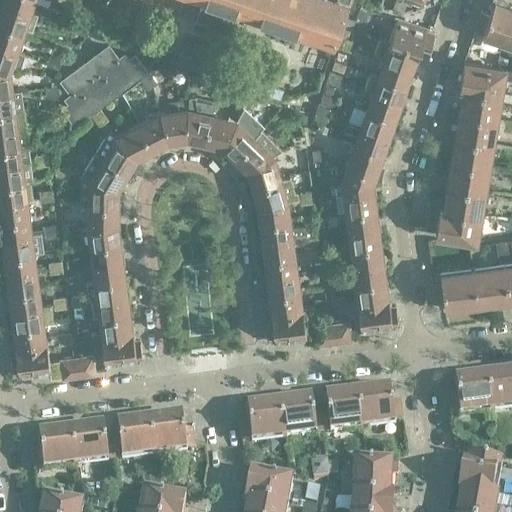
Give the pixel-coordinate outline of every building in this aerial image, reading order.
[(18,42),(26,18),(28,19),(31,11),(1,0),(0,2),(0,6),(1,7),(0,10),(0,45),(17,51),(20,43),(18,42)] [(43,15),(48,0),(0,0),(1,0),(31,11),(43,15)] [(234,7),(236,0),(195,0),(192,9),(197,11),(195,17),(228,29),(231,22),(236,24),(241,9),(234,7)] [(348,0),(236,0),(234,7),(241,9),(334,41),(348,0)] [(511,46),(511,7),(502,4),(503,1),(499,0),(494,0),(487,22),(478,19),(475,30),(511,42),(510,46),(511,46)] [(402,14),(404,8),(395,5),(393,10),(402,14)] [(362,19),(366,8),(361,6),(357,17),(362,19)] [(368,21),(372,10),(366,8),(362,19),(368,21)] [(368,21),(362,19),(357,17),(355,22),(366,26),(368,21)] [(429,49),(434,34),(426,31),(426,29),(397,18),(383,57),(413,67),(420,46),(429,49)] [(80,33),(83,24),(78,22),(74,31),(80,33)] [(364,32),(366,26),(355,22),(353,28),(364,32)] [(86,35),(89,26),(83,24),(80,33),(86,35)] [(344,49),(348,39),(342,38),(339,47),(344,49)] [(350,51),(352,46),(353,41),(348,39),(344,49),(350,51)] [(13,61),(17,51),(0,45),(0,69),(8,71),(11,61),(13,61)] [(73,121),(144,69),(133,55),(127,59),(123,54),(116,59),(107,46),(61,79),(71,93),(65,97),(69,102),(63,107),(73,121)] [(53,66),(56,57),(51,55),(47,65),(53,66)] [(196,69),(200,58),(190,55),(186,66),(196,69)] [(59,68),(62,59),(56,57),(53,66),(59,68)] [(411,73),(413,67),(383,57),(381,65),(383,66),(379,75),(405,84),(409,72),(411,73)] [(209,61),(200,58),(196,69),(205,73),(209,61)] [(498,94),(502,68),(465,62),(465,61),(464,61),(459,87),(464,88),(498,94)] [(9,83),(8,71),(0,69),(0,92),(13,91),(20,90),(19,82),(9,83)] [(332,83),(336,74),(330,72),(327,81),(332,83)] [(144,85),(153,79),(149,74),(141,80),(144,85)] [(338,85),(340,80),(341,76),(336,74),(332,83),(338,85)] [(401,95),(405,84),(379,75),(377,83),(374,83),(372,91),(401,102),(403,97),(401,95)] [(156,84),(153,79),(144,85),(148,90),(156,84)] [(494,118),(498,94),(464,88),(460,112),(494,118)] [(0,110),(13,109),(12,100),(14,100),(13,91),(0,92),(0,110)] [(400,107),(401,102),(372,91),(369,99),(371,100),(368,109),(393,118),(397,106),(400,107)] [(253,95),(248,94),(244,92),(242,98),(251,101),(253,95)] [(249,107),(251,101),(242,98),(240,104),(249,107)] [(321,117),(324,107),(318,105),(315,115),(321,117)] [(326,119),(328,114),(330,109),(324,107),(321,117),(326,119)] [(211,115),(196,111),(197,108),(187,109),(187,137),(193,137),(205,140),(211,115)] [(0,129),(17,127),(16,118),(14,119),(13,109),(0,110),(0,129)] [(187,142),(187,137),(187,109),(161,112),(168,140),(169,145),(187,142)] [(303,117),(282,109),(281,109),(279,116),(300,124),(303,117)] [(389,129),(393,118),(368,109),(365,118),(363,117),(360,125),(390,135),(392,130),(389,129)] [(103,115),(100,111),(92,116),(95,121),(103,115)] [(168,140),(161,112),(151,114),(152,117),(138,124),(152,147),(163,141),(168,140)] [(490,142),(494,118),(460,112),(456,136),(490,142)] [(99,126),(103,123),(107,120),(103,115),(95,121),(99,126)] [(221,148),(236,120),(229,116),(227,119),(211,115),(205,140),(217,143),(216,145),(221,148)] [(254,138),(242,126),(243,124),(236,120),(221,148),(226,150),(228,149),(236,157),(254,138)] [(152,147),(138,124),(124,132),(122,131),(116,136),(139,159),(143,155),(142,153),(152,147)] [(388,141),(390,135),(360,125),(357,133),(359,134),(356,143),(382,152),(385,141),(388,141)] [(0,147),(18,145),(16,136),(19,136),(17,127),(0,129),(0,147)] [(139,159),(116,136),(109,143),(111,145),(103,157),(126,171),(133,161),(135,162),(139,159)] [(486,166),(490,142),(456,136),(452,161),(486,166)] [(271,155),(267,148),(264,149),(254,138),(236,157),(244,165),(243,167),(245,171),(271,155)] [(378,163),(382,152),(356,143),(351,157),(349,157),(346,166),(348,167),(361,171),(363,166),(375,170),(378,170),(380,165),(378,163)] [(0,165),(22,163),(21,154),(19,154),(18,145),(0,147),(0,165)] [(278,179),(273,164),(276,163),(271,155),(245,171),(248,176),(251,175),(254,187),(278,179)] [(120,181),(126,171),(103,157),(95,171),(92,170),(90,179),(121,188),(122,183),(120,181)] [(448,185),(482,191),(486,166),(452,161),(448,185)] [(0,183),(22,181),(21,172),(23,171),(22,163),(0,165),(0,183)] [(371,182),(375,170),(363,166),(361,171),(348,167),(344,179),(344,184),(342,184),(343,193),(374,189),(374,185),(371,184),(371,182)] [(119,193),(121,188),(90,179),(87,188),(90,189),(90,203),(116,205),(117,193),(119,193)] [(282,193),(278,179),(254,187),(258,198),(256,199),(256,204),(288,200),(287,192),(282,193)] [(0,201),(27,198),(26,190),(23,190),(22,181),(0,183),(0,201)] [(478,215),(482,191),(448,185),(444,207),(440,206),(439,208),(478,215)] [(374,207),(373,195),(375,194),(374,189),(343,193),(344,202),(347,201),(348,210),(374,207)] [(27,216),(26,207),(28,207),(27,198),(0,201),(0,214),(1,220),(27,216)] [(289,218),(287,209),(290,209),(288,200),(256,204),(257,209),(260,210),(261,222),(289,218)] [(115,217),(116,205),(90,203),(90,218),(86,218),(87,227),(119,222),(118,217),(115,217)] [(376,219),(374,207),(348,210),(349,220),(347,220),(348,228),(379,224),(378,219),(376,219)] [(474,240),(478,215),(439,208),(435,233),(474,240)] [(32,234),(30,225),(28,226),(27,216),(1,220),(2,232),(0,232),(0,234),(1,238),(32,234)] [(293,236),(292,227),(290,228),(289,218),(261,222),(263,233),(261,235),(261,240),(293,236)] [(119,241),(117,229),(119,228),(119,222),(87,227),(88,235),(91,235),(92,244),(119,241)] [(379,243),(378,231),(380,230),(379,224),(348,228),(349,237),(351,237),(352,246),(379,243)] [(32,252),(30,243),(33,243),(32,234),(1,238),(1,243),(4,244),(6,256),(32,252)] [(293,254),(292,245),(294,244),(293,236),(261,240),(262,245),(265,246),(266,257),(293,254)] [(120,252),(119,241),(92,244),(93,253),(91,254),(92,262),(123,258),(123,253),(120,252)] [(380,254),(379,243),(352,246),(354,256),(351,256),(353,264),(384,260),(383,255),(380,254)] [(36,270),(35,261),(33,261),(32,252),(6,256),(7,267),(5,269),(5,274),(36,270)] [(298,271),(297,263),(295,263),(293,254),(266,257),(268,269),(266,270),(266,275),(298,271)] [(123,276),(122,265),(124,264),(123,258),(92,262),(93,271),(95,271),(97,280),(123,276)] [(384,279),(382,267),(385,265),(384,260),(353,264),(354,273),(356,273),(357,282),(384,279)] [(510,300),(505,266),(472,270),(476,302),(500,299),(500,301),(510,300)] [(36,288),(35,278),(37,278),(36,270),(5,274),(6,279),(9,280),(10,291),(36,288)] [(476,302),(472,270),(441,274),(441,273),(432,274),(433,285),(442,284),(445,307),(444,308),(444,309),(454,308),(453,305),(476,302)] [(298,290),(297,280),(299,280),(298,271),(266,275),(267,281),(269,281),(271,293),(298,290)] [(125,288),(123,276),(97,280),(98,289),(96,289),(97,298),(128,294),(128,289),(125,288)] [(385,290),(384,279),(357,282),(358,291),(356,292),(357,301),(389,297),(388,291),(385,290)] [(41,305),(40,297),(38,297),(36,288),(10,291),(12,303),(10,304),(10,309),(41,305)] [(303,308),(302,299),(299,299),(298,290),(271,293),(272,305),(270,306),(271,313),(303,308)] [(128,312),(127,301),(129,299),(128,294),(97,298),(98,307),(100,306),(101,316),(128,312)] [(398,323),(396,307),(390,308),(389,297),(357,301),(361,330),(393,326),(392,323),(398,323)] [(41,324),(40,314),(42,314),(41,305),(10,309),(11,315),(13,315),(15,327),(41,324)] [(307,337),(303,308),(271,313),(272,323),(267,324),(269,340),(275,339),(275,341),(307,337)] [(130,324),(128,312),(101,316),(102,325),(100,325),(101,334),(133,330),(132,325),(130,324)] [(348,323),(336,324),(338,340),(350,339),(348,323)] [(46,341),(45,332),(42,333),(41,324),(15,327),(16,339),(14,340),(15,345),(46,341)] [(332,341),(330,325),(318,327),(320,343),(332,341)] [(142,356),(140,341),(134,341),(133,330),(101,334),(105,363),(137,359),(136,357),(142,356)] [(50,371),(48,362),(46,341),(15,345),(16,357),(11,357),(13,373),(19,373),(19,375),(50,371)] [(92,356),(48,362),(50,371),(51,378),(94,372),(92,356)] [(511,372),(510,373),(510,375),(487,378),(491,410),(511,407),(511,372)] [(491,410),(487,378),(464,381),(463,379),(454,380),(454,381),(455,381),(458,404),(449,406),(450,417),(460,416),(460,414),(491,410)] [(393,413),(390,390),(391,390),(390,388),(381,390),(381,392),(358,395),(362,427),(393,423),(394,424),(403,423),(402,412),(393,413)] [(362,427),(358,395),(334,398),(333,396),(324,397),(324,398),(325,398),(327,419),(321,420),(323,434),(330,433),(330,431),(362,427)] [(314,421),(311,400),(312,400),(312,399),(302,400),(303,402),(279,405),(283,437),(315,433),(315,435),(323,434),(321,420),(314,421)] [(283,437),(279,405),(255,409),(255,406),(245,407),(245,408),(247,408),(250,432),(241,433),(242,444),(252,443),(252,441),(283,437)] [(185,440),(181,417),(182,417),(182,416),(173,417),(173,419),(149,423),(153,454),(185,450),(185,452),(195,450),(193,439),(185,440)] [(153,454),(149,423),(126,426),(125,423),(116,424),(116,425),(117,425),(120,446),(113,447),(115,461),(122,460),(122,458),(153,454)] [(106,448),(103,427),(104,427),(104,426),(94,427),(95,430),(71,433),(75,465),(107,460),(107,462),(115,461),(113,447),(106,448)] [(75,465),(71,433),(47,436),(47,433),(37,435),(37,436),(38,436),(41,459),(33,460),(34,472),(44,470),(44,469),(75,465)] [(388,497),(389,475),(392,475),(392,466),(398,466),(398,456),(389,455),(389,465),(357,464),(356,496),(388,497)] [(493,493),(498,463),(464,457),(458,488),(496,495),(497,494),(493,493)] [(328,477),(326,463),(311,465),(313,479),(328,477)] [(283,507),(288,482),(249,475),(245,500),(249,501),(283,507)] [(491,511),(494,496),(496,496),(496,495),(458,488),(458,490),(462,491),(458,511),(456,511),(455,511),(491,511)] [(183,511),(184,510),(185,501),(147,494),(143,511),(183,511)] [(392,511),(393,507),(393,497),(388,497),(356,496),(356,505),(354,511),(392,511)] [(77,511),(79,506),(45,500),(42,511),(77,511)] [(282,511),(283,507),(249,501),(247,511),(282,511)]
